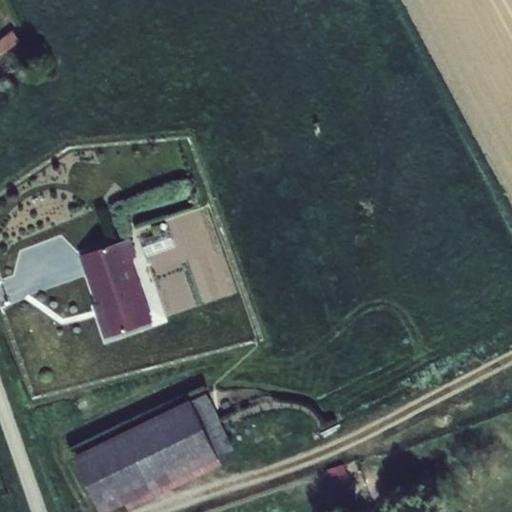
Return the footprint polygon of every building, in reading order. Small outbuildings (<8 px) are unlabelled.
[(28,48),(14,30),(0,41),(0,48),(11,62),(28,48)] [(170,230),(140,239),(147,257),(177,248),(170,230)] [(137,256),(131,238),(80,256),(97,305),(93,306),(105,338),(154,322),(131,259),(137,256)] [(234,299),(234,285),(195,285),(195,299),(234,299)] [(207,393),(192,401),(219,457),(234,450),(207,393)] [(129,510),(223,465),(219,457),(192,401),(191,398),(74,456),(100,511),(109,511),(126,504),(129,510)] [(347,472),(331,479),(337,495),(353,488),(347,472)]
